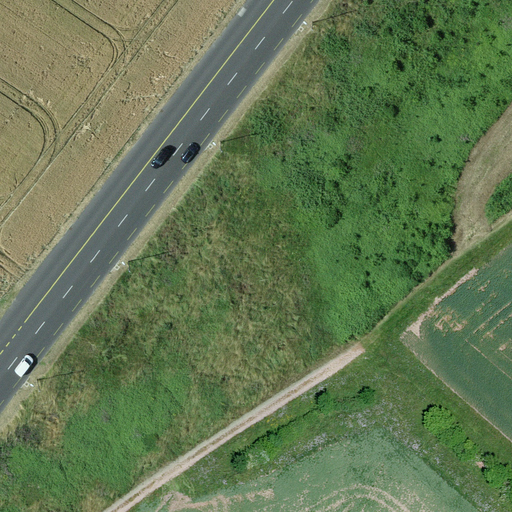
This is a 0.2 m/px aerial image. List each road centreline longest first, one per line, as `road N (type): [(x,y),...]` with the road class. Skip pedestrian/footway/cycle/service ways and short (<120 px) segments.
road 1 (track): [(112,511),(377,336),(511,222)]
road 2 (primary): [(0,372),(286,0)]
